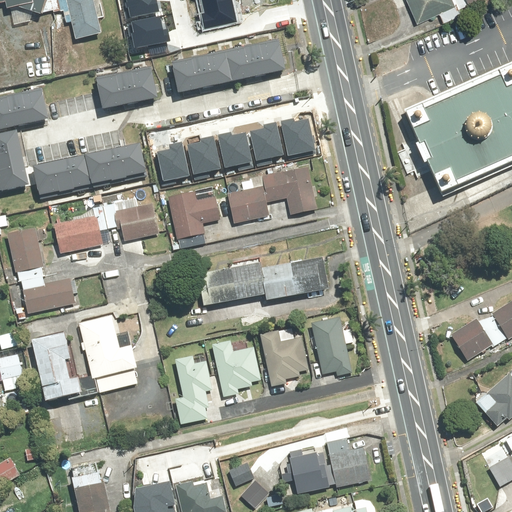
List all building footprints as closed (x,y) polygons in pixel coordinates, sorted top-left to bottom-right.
[(41,17),(42,13),(42,14),(53,12),(54,13),(63,11),(66,24),(71,23),(75,41),(100,35),(91,0),(3,0),(6,11),(23,8),(22,11),(41,17)] [(127,0),(131,17),(159,12),(156,0),(127,0)] [(198,0),(204,28),(236,21),(231,0),(198,0)] [(405,0),(416,24),(439,14),(443,24),(461,16),(453,0),(405,0)] [(454,0),(459,9),(478,0),(454,0)] [(159,18),(128,24),(134,51),(165,45),(159,18)] [(235,51),(240,83),(296,72),(290,41),(235,51)] [(178,62),(184,93),(240,83),(235,51),(178,62)] [(511,58),(395,108),(431,194),(511,159),(511,58)] [(104,78),(110,110),(167,99),(161,68),(104,78)] [(0,97),(0,130),(54,120),(48,89),(0,97)] [(278,120),(286,158),(314,152),(307,119),(294,122),(293,117),(278,120)] [(255,164),(283,158),(275,120),(260,123),(261,128),(248,131),(255,164)] [(0,137),(0,170),(5,194),(37,188),(26,132),(0,137)] [(222,166),(251,161),(246,137),(232,139),(231,134),(217,136),(222,166)] [(186,147),(190,172),(219,167),(214,137),(200,140),(201,145),(186,147)] [(91,155),(97,186),(153,176),(147,145),(91,155)] [(156,152),(161,180),(186,176),(181,148),(156,152)] [(34,165),(40,197),(97,186),(91,155),(34,165)] [(317,210),(308,169),(262,178),(267,204),(286,200),(289,216),(317,210)] [(262,188),(227,195),(233,225),(268,218),(262,188)] [(196,192),(167,198),(177,242),(205,235),(203,226),(222,222),(217,198),(198,201),(196,192)] [(101,232),(117,228),(117,231),(121,230),(123,243),(159,235),(152,204),(137,207),(136,199),(114,204),(114,205),(92,210),(87,212),(84,215),(81,217),(73,218),(73,222),(53,226),(60,256),(104,246),(101,232)] [(22,291),(27,316),(75,305),(69,280),(45,285),(41,269),(44,268),(35,230),(6,236),(15,275),(17,274),(19,283),(21,283),(23,290),(22,291)] [(196,276),(202,308),(263,297),(264,303),(329,291),(322,258),(259,269),(258,264),(196,276)] [(511,301),(491,315),(493,317),(478,323),(476,319),(451,336),(468,362),(491,347),(492,349),(507,340),(508,341),(511,338),(511,301)] [(44,404),(77,396),(78,400),(137,386),(133,371),(135,370),(130,348),(119,351),(111,317),(79,325),(91,377),(73,381),(74,381),(69,383),(64,362),(68,361),(62,335),(30,343),(44,404)] [(339,319),(310,325),(321,375),(336,372),(337,377),(351,374),(339,319)] [(17,332),(0,337),(0,346),(1,351),(21,345),(17,332)] [(277,333),(260,336),(271,388),(286,385),(285,381),(299,378),(299,374),(308,372),(301,339),(280,344),(277,333)] [(229,343),(212,346),(223,399),(239,396),(238,391),(252,388),(251,384),(260,382),(253,349),(232,354),(229,343)] [(24,388),(17,356),(0,359),(0,378),(1,381),(3,381),(5,392),(24,388)] [(192,358),(175,362),(183,399),(175,401),(180,426),(208,420),(206,411),(209,410),(205,393),(212,391),(206,363),(194,366),(192,358)] [(508,422),(511,419),(511,376),(511,378),(508,375),(476,404),(497,427),(506,420),(508,422)] [(326,449),(291,456),(298,494),(372,479),(365,447),(351,450),(348,437),(324,442),(326,449)] [(37,446),(27,449),(31,463),(41,459),(37,446)] [(187,454),(163,460),(165,468),(171,467),(174,479),(192,474),(187,454)] [(10,458),(0,463),(0,487),(20,476),(10,458)] [(108,511),(102,485),(100,485),(95,464),(71,469),(74,480),(70,481),(77,511),(108,511)] [(247,464),(228,472),(235,487),(253,480),(247,464)] [(193,482),(179,484),(183,511),(225,511),(223,495),(208,497),(206,484),(204,484),(204,481),(193,483),(193,482)] [(269,495),(254,481),(240,497),(254,510),(269,495)] [(136,507),(136,511),(176,511),(170,482),(136,488),(136,507)]
